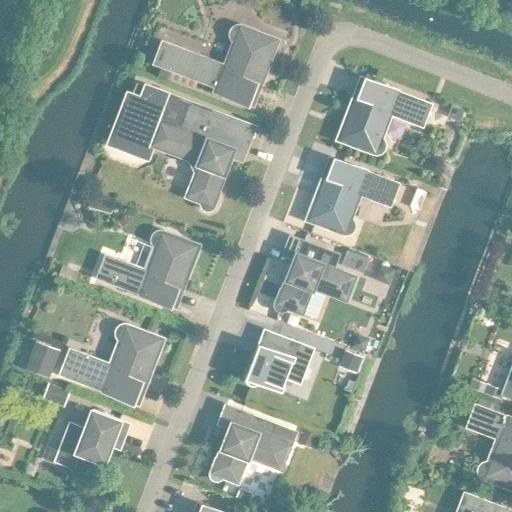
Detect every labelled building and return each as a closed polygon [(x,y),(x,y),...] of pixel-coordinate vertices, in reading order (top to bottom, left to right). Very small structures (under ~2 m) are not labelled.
[(232,104),(256,113),(268,82),(271,83),(283,51),(265,44),(266,41),(251,35),(247,35),(243,36),(240,39),(238,42),(239,47),(241,50),(244,52),(235,76),(170,51),(162,73),(233,100),(232,104)] [(169,78),(166,87),(174,90),(177,81),(169,78)] [(366,157),(381,163),(385,164),(389,163),(392,160),(394,156),(393,152),(391,148),(388,146),(397,123),(431,136),(440,114),(375,89),(365,116),(361,115),(349,147),(367,154),(366,157)] [(221,219),(223,216),(228,202),(225,201),(237,171),(235,170),(240,158),(238,157),(248,131),(155,96),(150,109),(137,104),(119,152),(155,167),(160,154),(199,168),(205,181),(196,205),(210,211),(210,214),(211,218),(214,220),(217,220),(221,219)] [(460,115),(456,126),(467,130),(471,119),(460,115)] [(318,228),(337,235),(336,238),(351,244),(355,244),(359,243),(362,240),(363,236),(363,232),(361,228),(357,226),(366,203),(399,216),(407,193),(345,169),(334,197),(331,195),(318,228)] [(426,198),(418,216),(428,220),(435,201),(426,198)] [(101,203),(97,216),(108,219),(112,206),(101,203)] [(189,287),(192,289),(205,256),(186,249),(187,246),(172,241),(168,240),(164,241),(161,244),(160,248),(160,252),(162,255),(166,258),(157,281),(114,265),(106,287),(179,315),(189,287)] [(340,278),(346,265),(314,252),(308,266),(306,265),(302,278),(300,277),(291,299),(289,298),(283,312),(283,315),(284,319),(287,321),(291,321),(295,320),(296,317),(325,328),(335,302),(354,309),(362,286),(340,278)] [(355,261),(350,275),(371,282),(376,268),(355,261)] [(71,275),(67,285),(82,291),(86,280),(71,275)] [(299,324),(296,332),(304,336),(308,328),(299,324)] [(69,384),(141,412),(153,381),(157,382),(169,350),(151,343),(152,340),(137,334),(133,333),(129,335),(126,337),(124,341),(125,345),(127,349),(130,351),(121,374),(79,358),(69,384)] [(366,344),(361,356),(372,361),(377,348),(366,344)] [(259,395),(263,395),(266,394),(268,391),(289,399),(294,386),(307,391),(320,359),(283,345),(278,358),(270,355),(262,376),(259,375),(255,385),(255,389),(256,392),(259,395)] [(45,351),(35,378),(58,387),(68,360),(45,351)] [(354,361),(348,375),(365,382),(370,368),(354,361)] [(480,387),(476,396),(492,402),(495,394),(480,387)] [(57,393),(52,409),(72,416),(78,400),(57,393)] [(495,394),(492,402),(506,408),(510,400),(495,394)] [(486,407),(484,414),(505,422),(508,415),(486,407)] [(487,483),(489,487),(492,489),(508,495),(509,492),(511,492),(511,424),(505,422),(484,414),(475,436),(508,449),(499,472),(495,471),(491,472),(488,475),(486,479),(487,483)] [(112,469),(121,446),(131,450),(137,434),(103,421),(103,423),(102,423),(96,440),(80,434),(66,470),(97,482),(103,466),(112,469)] [(301,442),(281,434),(249,422),(244,435),(242,434),(237,446),(235,446),(226,468),(224,467),(219,481),(218,485),(220,488),(223,490),(226,491),(230,489),(232,486),(245,491),(255,465),(289,478),(298,456),(296,455),(301,442)] [(312,438),(307,452),(319,457),(325,443),(312,438)]
